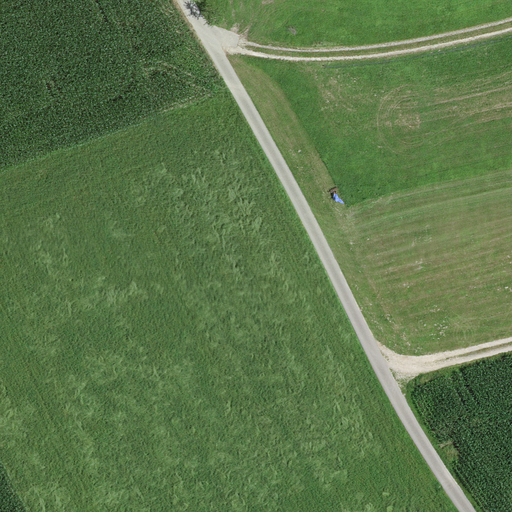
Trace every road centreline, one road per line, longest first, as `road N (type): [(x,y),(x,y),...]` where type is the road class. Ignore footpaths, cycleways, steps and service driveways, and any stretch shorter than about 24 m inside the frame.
road 1 (track): [(464,511),(184,0)]
road 2 (track): [(511,26),(337,58),(208,38)]
